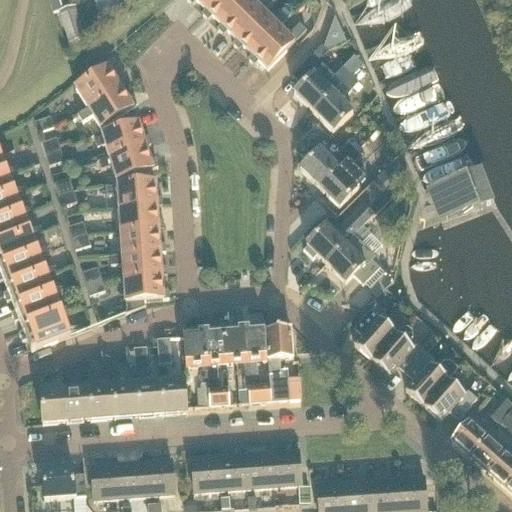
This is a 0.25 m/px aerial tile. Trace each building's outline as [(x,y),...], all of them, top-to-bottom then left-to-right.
[(60,16),(62,15),(57,0),(47,0),(53,18),(60,16)] [(99,17),(109,14),(104,0),(96,0),(94,1),(99,17)] [(115,0),(104,0),(109,14),(119,10),(115,0)] [(187,0),(186,2),(193,9),(197,5),(206,14),(219,0),(187,0)] [(221,29),(248,2),(249,0),(219,0),(206,14),(202,17),(208,24),(212,20),(221,29)] [(236,44),(263,17),(276,5),(270,0),(267,0),(257,11),(248,2),(221,29),(217,33),(224,39),(227,35),(236,44)] [(86,42),(76,11),(62,15),(60,16),(70,47),(86,42)] [(252,59),(279,32),(291,20),(284,13),(272,26),(263,17),(236,44),(233,48),(239,54),(243,50),(252,59)] [(347,47),(335,20),(324,51),(328,55),(347,47)] [(258,65),(268,75),(307,35),(300,29),(288,41),(279,32),(252,59),(248,63),(255,69),(258,65)] [(294,98),(314,117),(333,97),(314,78),(320,71),(310,62),(293,79),(303,89),(294,98)] [(340,90),(351,79),(342,71),(332,82),(340,90)] [(75,92),(88,112),(120,92),(121,93),(125,90),(120,82),(116,85),(108,72),(75,92)] [(358,73),(352,79),(359,86),(365,80),(358,73)] [(340,104),(347,97),(358,86),(351,79),(340,90),(333,97),(340,104)] [(128,105),(121,93),(120,92),(88,112),(78,119),(83,127),(93,120),(101,133),(138,110),(133,102),(128,105)] [(353,117),(340,104),(333,97),(314,117),(333,137),(353,117)] [(35,126),(39,138),(54,133),(50,121),(35,126)] [(102,139),(109,162),(146,151),(151,150),(149,141),(143,142),(139,128),(102,139)] [(45,159),(61,155),(57,143),(42,147),(45,159)] [(366,146),(357,155),(365,163),(374,154),(366,146)] [(339,158),(347,165),(357,155),(349,147),(339,158)] [(150,165),(146,151),(109,162),(117,185),(158,172),(155,163),(150,165)] [(339,173),(320,153),(300,173),(320,193),(339,173)] [(61,155),(45,159),(49,171),(65,167),(61,155)] [(320,193),(339,212),(359,192),(367,184),(355,173),(365,163),(357,155),(347,165),(339,173),(320,193)] [(390,168),(372,185),(383,196),(400,178),(390,168)] [(491,207),(478,173),(427,193),(438,219),(474,204),(477,212),(491,207)] [(0,206),(16,201),(8,181),(0,183),(0,206)] [(58,200),(74,196),(70,183),(54,188),(58,200)] [(119,214),(157,211),(163,210),(162,201),(157,202),(155,187),(105,190),(106,200),(118,199),(119,214)] [(74,196),(58,200),(62,212),(77,207),(74,196)] [(16,201),(0,206),(0,229),(24,221),(16,201)] [(319,261),(326,269),(374,220),(363,209),(340,233),(341,233),(336,239),(326,229),(307,249),(308,251),(304,255),(315,266),(319,261)] [(121,237),(159,234),(164,234),(164,224),(158,225),(157,211),(119,214),(121,237)] [(0,252),(31,240),(24,221),(0,229),(0,252)] [(72,244),(87,239),(84,227),(68,232),(72,244)] [(371,238),(364,231),(326,269),(346,288),(353,280),(363,290),(380,273),(370,263),(372,260),(360,248),(371,238)] [(122,260),(160,257),(166,257),(165,248),(160,248),(159,234),(121,237),(122,260)] [(87,239),(72,244),(76,256),(91,251),(87,239)] [(31,240),(0,252),(0,275),(39,260),(31,240)] [(124,283),(162,280),(168,280),(167,271),(161,271),(160,257),(122,260),(110,260),(111,270),(123,269),(124,283)] [(39,260),(0,275),(0,285),(3,285),(7,296),(47,280),(39,260)] [(86,289),(102,285),(98,273),(82,277),(86,289)] [(55,300),(47,280),(7,296),(3,297),(7,306),(11,305),(15,316),(55,300)] [(163,294),(162,280),(124,283),(126,317),(125,317),(126,319),(146,311),(145,310),(144,310),(144,306),(169,304),(169,294),(163,294)] [(378,284),(370,292),(378,300),(386,292),(378,284)] [(102,285),(86,289),(90,301),(105,297),(102,285)] [(55,300),(15,316),(11,317),(15,326),(19,325),(23,335),(63,320),(55,300)] [(373,311),(354,333),(363,341),(356,349),(355,348),(354,349),(372,365),(396,338),(379,323),(382,319),(373,311)] [(71,341),(63,320),(23,335),(19,337),(23,346),(27,344),(31,356),(71,341)] [(257,366),(268,365),(266,333),(264,329),(243,331),(249,408),(271,406),(270,388),(261,388),(261,384),(259,384),(257,366)] [(240,409),(249,408),(243,331),(222,333),(226,368),(237,367),(240,395),(239,395),(240,409)] [(266,333),(268,365),(270,388),(271,406),(301,405),(299,383),(289,383),(288,374),(280,375),(279,364),(293,362),(291,332),(266,333)] [(397,371),(406,379),(425,357),(416,349),(413,353),(408,348),(413,342),(412,336),(407,332),(401,332),(396,338),(372,365),(390,381),(391,380),(390,379),(397,371)] [(221,391),(220,387),(218,369),(226,368),(222,333),(203,334),(209,411),(229,410),(228,391),(221,391)] [(199,412),(209,411),(203,334),(183,336),(186,371),(202,370),(203,375),(201,375),(202,388),(201,388),(201,392),(197,392),(199,412)] [(172,368),(170,343),(157,344),(159,369),(172,368)] [(134,356),(133,356),(134,368),(135,368),(136,378),(149,377),(147,352),(134,353),(134,356)] [(100,356),(102,374),(110,373),(109,360),(103,356),(100,356)] [(127,369),(134,368),(133,356),(126,356),(127,369)] [(448,384),(448,383),(457,373),(450,366),(443,366),(436,374),(431,369),(434,365),(425,357),(406,379),(414,387),(407,395),(407,394),(406,395),(424,411),(448,384)] [(88,387),(86,366),(77,367),(79,388),(88,387)] [(185,384),(160,386),(163,420),(187,419),(185,384)] [(465,399),(448,384),(424,411),(441,427),(442,426),(449,417),(458,425),(477,404),(468,395),(465,399)] [(160,386),(136,388),(139,422),(163,420),(160,386)] [(136,388),(113,390),(115,424),(139,422),(136,388)] [(113,390),(88,392),(91,426),(115,424),(113,390)] [(88,392),(64,393),(67,427),(91,426),(88,392)] [(43,429),(67,427),(64,393),(40,395),(43,429)] [(511,411),(511,408),(505,402),(497,412),(505,419),(511,411)] [(511,434),(511,416),(500,430),(510,437),(511,434)] [(451,445),(469,461),(487,440),(469,424),(451,445)] [(505,456),(487,440),(469,461),(486,476),(505,456)] [(299,455),(272,457),(274,493),(301,491),(299,455)] [(511,483),(511,461),(505,456),(486,476),(504,492),(511,483)] [(272,457),(245,459),(248,495),(274,493),(272,457)] [(245,459),(218,461),(221,496),(248,495),(245,459)] [(194,498),(221,496),(218,461),(192,463),(194,498)] [(172,465),(145,467),(147,501),(175,499),(172,465)] [(145,467),(118,469),(121,504),(147,501),(145,467)] [(121,504),(118,469),(91,471),(94,506),(121,504)] [(73,472),(42,474),(44,504),(86,501),(85,480),(74,480),(73,472)] [(426,511),(424,482),(397,484),(399,511),(426,511)] [(399,511),(397,484),(371,486),(372,511),(399,511)] [(372,511),(371,486),(344,487),(345,511),(372,511)] [(318,511),(345,511),(344,487),(317,489),(318,511)] [(310,491),(298,492),(299,509),(310,508),(310,491)] [(229,511),(229,501),(221,502),(221,511),(229,511)] [(247,501),(247,511),(256,511),(256,501),(247,501)]
